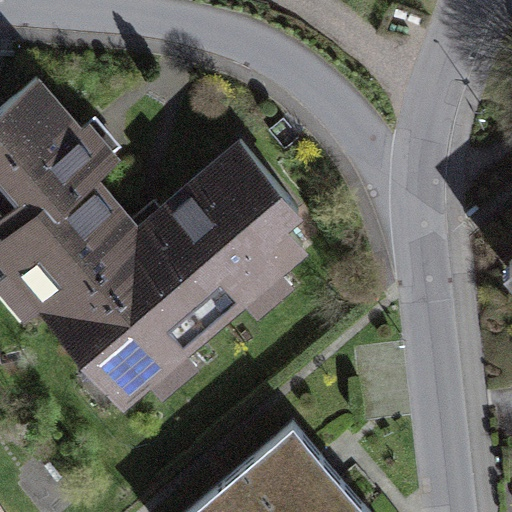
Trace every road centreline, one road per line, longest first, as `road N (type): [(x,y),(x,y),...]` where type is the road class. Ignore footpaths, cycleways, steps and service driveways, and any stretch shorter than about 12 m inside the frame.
road 1 (residential): [(411,214),(351,115),(281,58),(175,18),(0,4)]
road 2 (residential): [(451,511),(411,214)]
road 3 (residential): [(411,214),(427,121),(469,0)]
